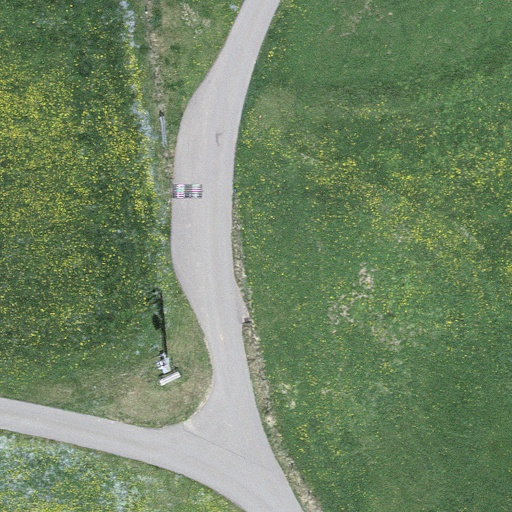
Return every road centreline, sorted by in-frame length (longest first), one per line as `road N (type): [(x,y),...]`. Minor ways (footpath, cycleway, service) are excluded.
road 1 (track): [(280,511),(243,430),(208,249),(216,127),(263,0)]
road 2 (track): [(259,473),(0,413)]
